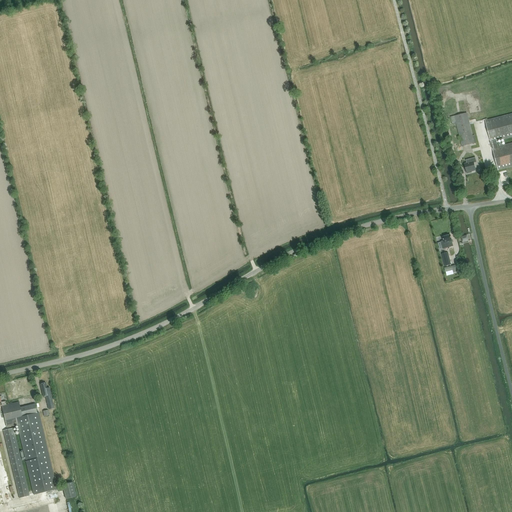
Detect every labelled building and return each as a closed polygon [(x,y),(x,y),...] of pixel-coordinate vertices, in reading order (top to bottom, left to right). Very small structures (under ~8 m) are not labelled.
[(462,147),(474,144),(476,143),(474,135),(472,135),(469,123),(466,113),(451,117),(453,125),(456,124),(462,147)] [(511,143),(498,147),(496,141),(511,137),(511,113),(486,120),(491,142),(493,148),(498,170),(506,168),(511,166),(511,143)] [(465,163),(467,173),(471,172),(471,171),(476,170),(474,162),(477,162),(476,157),(466,159),(467,163),(465,163)] [(452,242),(450,235),(443,237),(444,241),(441,242),(443,249),(453,246),(452,242)] [(441,254),(445,266),(451,265),(448,252),(441,254)] [(46,384),(40,385),(43,398),(46,397),(47,401),(49,410),(55,408),(49,388),(47,389),(46,384)] [(18,426),(24,453),(35,494),(57,489),(47,447),(39,413),(37,414),(35,404),(21,408),(19,402),(7,405),(6,402),(1,403),(0,397),(0,407),(2,407),(8,428),(18,426)] [(4,432),(13,469),(20,498),(30,495),(13,429),(4,432)] [(66,499),(76,496),(73,482),(57,486),(58,492),(64,490),(66,499)]
